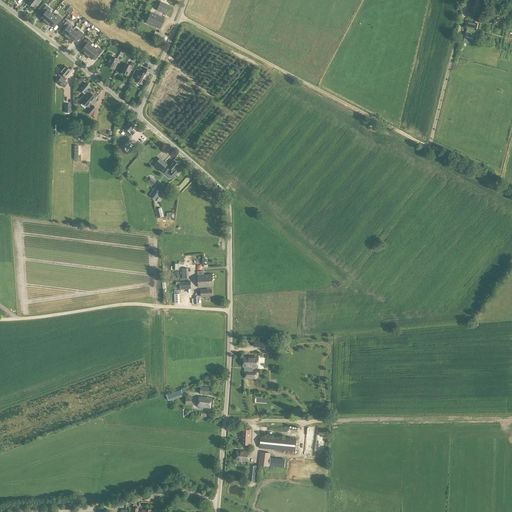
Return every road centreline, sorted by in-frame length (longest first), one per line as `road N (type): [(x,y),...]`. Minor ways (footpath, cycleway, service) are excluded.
road 1 (unclassified): [(217,511),(230,339),(228,207),(218,186),(137,115)]
road 2 (track): [(459,30),(431,140),(421,144),(180,15)]
road 3 (track): [(225,418),(511,417)]
road 4 (track): [(0,319),(134,303),(230,309)]
road 5 (unclassified): [(137,115),(0,2)]
road 6 (unclassified): [(137,115),(186,0)]
